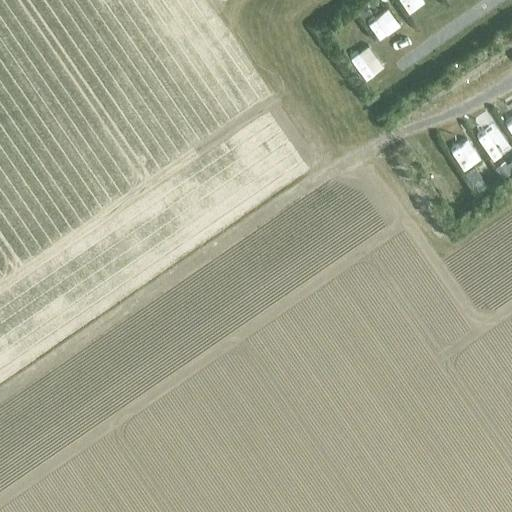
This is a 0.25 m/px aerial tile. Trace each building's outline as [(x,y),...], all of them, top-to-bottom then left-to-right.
[(365,0),(357,6),(363,16),(371,10),(365,0)] [(385,0),(371,11),(383,28),(404,12),(394,0),(385,0)] [(385,57),(370,35),(354,46),(369,68),(385,57)] [(493,119),(483,123),(495,148),(504,143),(493,119)] [(468,157),(485,146),(471,126),(455,137),(468,157)] [(504,159),(495,165),(503,176),(511,170),(506,162),(504,159)] [(472,164),(463,170),(470,180),(479,175),(472,164)] [(482,180),(474,185),(478,192),(486,186),(482,180)]
